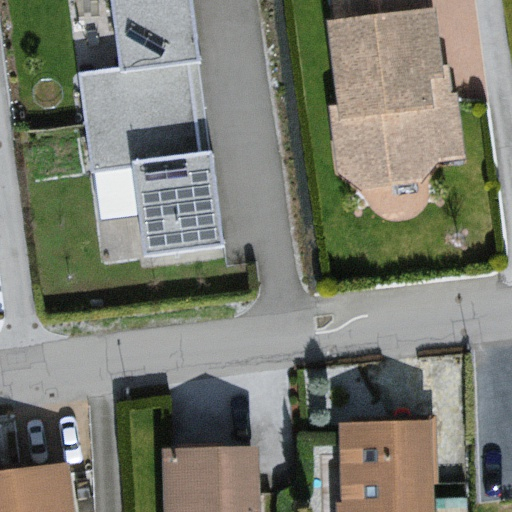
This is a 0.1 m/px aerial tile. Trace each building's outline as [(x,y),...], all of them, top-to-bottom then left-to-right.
[(199,0),(118,0),(127,76),(85,81),(91,121),(143,113),(197,108),(193,75),(208,73),(199,0)] [(425,0),(337,0),(341,23),(332,24),(344,106),(329,109),(339,172),(367,186),(418,182),(432,161),(450,159),(425,0)] [(197,108),(91,121),(98,175),(140,170),(152,261),(233,251),(221,160),(203,163),(197,108)] [(431,511),(431,417),(339,418),(339,511),(431,511)] [(257,511),(258,448),(162,448),(163,511),(257,511)] [(74,511),(68,462),(0,470),(0,511),(74,511)]
